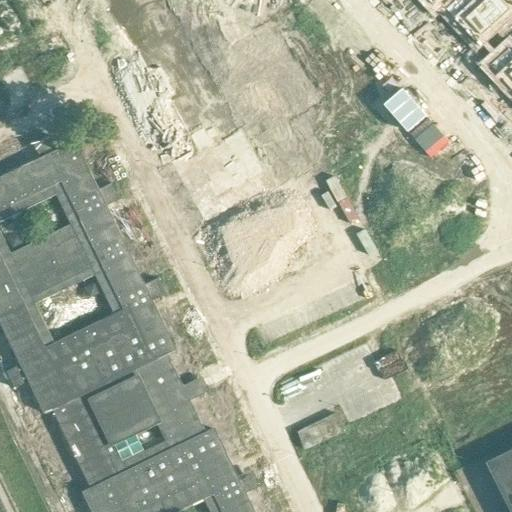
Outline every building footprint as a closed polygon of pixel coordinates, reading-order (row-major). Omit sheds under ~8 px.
[(234,0),(236,5),(215,12),(229,53),(252,46),(243,21),(258,16),(252,0),(234,0)] [(280,0),(278,19),(303,23),(306,1),(326,4),(326,0),(280,0)] [(473,0),(455,0),(445,10),(476,43),(498,22),(501,25),(511,14),(511,9),(503,0),(485,0),(479,6),(473,0)] [(100,5),(67,24),(78,44),(111,25),(100,5)] [(2,9),(0,9),(0,49),(15,44),(2,9)] [(191,10),(175,16),(183,41),(198,36),(207,62),(229,54),(229,53),(215,12),(194,20),(191,10)] [(327,48),(308,66),(324,84),(356,54),(341,38),(348,31),(337,18),(317,37),(327,48)] [(111,25),(78,44),(89,63),(122,44),(111,25)] [(174,32),(163,36),(166,43),(177,40),(174,32)] [(177,40),(166,43),(169,51),(179,47),(177,40)] [(122,44),(89,63),(99,81),(132,63),(122,44)] [(511,51),(509,48),(489,66),(511,90),(511,51)] [(324,84),(340,102),(360,83),(370,95),(390,76),(379,64),(371,71),(356,54),(324,84)] [(132,63),(99,81),(110,100),(143,81),(132,63)] [(188,74),(178,77),(180,85),(191,81),(188,74)] [(143,81),(110,100),(121,119),(154,100),(143,81)] [(191,81),(180,85),(183,92),(194,89),(191,81)] [(383,115),(364,133),(380,150),(412,121),(397,104),(404,97),(393,85),(373,103),(383,115)] [(154,100),(121,119),(132,139),(165,120),(154,100)] [(380,150),(396,168),(416,150),(426,161),(446,143),(435,130),(427,137),(412,121),(380,150)] [(445,176),(426,194),(442,211),(474,181),(459,165),(466,158),(454,146),(434,164),(445,176)] [(260,182),(242,191),(254,215),(294,196),(298,194),(290,177),(286,179),(273,152),(251,162),(260,182)] [(195,178),(181,185),(205,234),(245,215),(233,191),(215,200),(205,180),(197,184),(195,178)] [(442,211),(441,211),(458,229),(477,211),(488,222),(508,204),(496,191),(489,198),(474,181),(442,211)] [(172,220),(154,229),(166,254),(205,234),(181,185),(168,191),(170,197),(163,201),(172,220)] [(131,209),(110,219),(118,234),(127,253),(148,243),(131,209)] [(110,219),(91,229),(108,263),(127,253),(118,234),(110,219)] [(91,229),(72,238),(88,272),(108,263),(91,229)] [(72,238),(52,247),(69,282),(88,272),(72,238)] [(316,239),(297,257),(326,290),(367,252),(357,241),(352,245),(346,239),(330,254),(316,239)] [(52,247),(33,257),(49,291),(69,282),(52,247)] [(367,252),(326,290),(356,322),(382,310),(376,304),(362,289),(379,274),(373,267),(377,263),(367,252)] [(33,257),(12,267),(29,301),(49,291),(33,257)] [(107,293),(100,297),(105,307),(112,303),(107,293)] [(100,297),(93,300),(98,310),(105,307),(100,297)] [(205,298),(197,302),(202,312),(209,308),(205,298)] [(159,301),(152,305),(157,315),(164,311),(159,301)] [(256,322),(236,332),(255,371),(276,361),(262,332),(276,325),(264,301),(249,308),(256,322)] [(197,302),(190,305),(195,315),(202,312),(197,302)] [(152,305),(145,308),(150,318),(157,315),(152,305)] [(68,312),(61,316),(66,326),(73,322),(68,312)] [(129,315),(119,320),(123,327),(133,322),(129,315)] [(61,316),(54,319),(59,329),(66,326),(61,316)] [(133,322),(123,327),(126,335),(136,330),(133,322)] [(82,324),(48,341),(57,359),(91,343),(82,324)] [(236,332),(216,341),(235,380),(255,371),(236,332)] [(216,341),(197,350),(216,390),(235,380),(216,341)] [(91,343),(57,359),(65,377),(100,360),(91,343)] [(170,347),(155,354),(167,378),(181,372),(195,400),(216,390),(197,350),(177,360),(170,347)] [(146,350),(136,355),(140,362),(150,357),(146,350)] [(495,353),(473,363),(473,364),(492,403),(511,393),(511,374),(506,377),(495,353)] [(150,357),(140,362),(143,369),(153,364),(150,357)] [(100,360),(65,377),(74,394),(108,377),(100,360)] [(464,398),(450,404),(461,429),(477,422),(472,413),(492,403),(473,364),(452,374),(464,398)] [(14,369),(6,373),(13,387),(21,383),(14,369)] [(108,377),(74,394),(82,411),(117,394),(108,377)] [(400,386),(386,393),(410,443),(450,423),(438,399),(420,408),(410,388),(402,392),(400,386)] [(166,392),(156,396),(160,404),(170,399),(166,392)] [(377,429),(359,438),(371,462),(410,443),(386,393),(373,400),(375,405),(367,409),(377,429)] [(117,394),(82,411),(91,428),(125,412),(117,394)] [(125,412),(91,428),(100,447),(134,430),(125,412)] [(324,450),(306,459),(318,483),(358,463),(337,419),(314,430),(324,450)] [(262,453),(249,460),(273,510),(312,490),(300,466),(282,475),(273,455),(265,459),(262,453)] [(511,511),(511,457),(495,466),(511,499),(511,511)] [(239,496),(221,504),(224,511),(267,511),(273,510),(249,460),(235,466),(238,472),(230,476),(239,496)] [(0,511),(14,511),(0,482),(0,511)] [(173,492),(132,511),(180,511),(182,511),(173,492)] [(206,496),(196,501),(200,508),(210,503),(206,496)] [(210,503),(200,508),(201,511),(209,511),(213,510),(210,503)]
